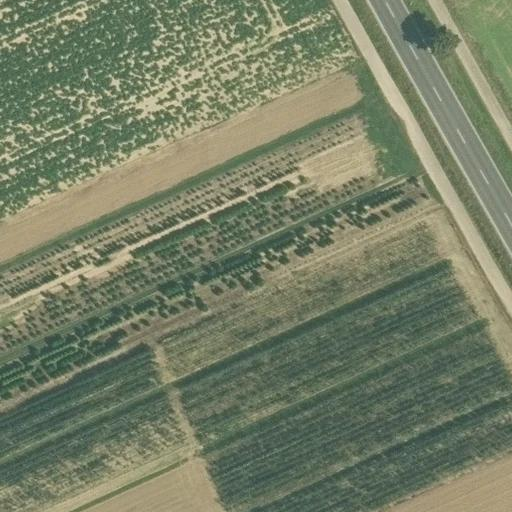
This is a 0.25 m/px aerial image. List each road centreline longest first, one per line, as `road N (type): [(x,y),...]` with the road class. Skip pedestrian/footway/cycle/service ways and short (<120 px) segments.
road 1 (track): [(348,0),(511,294)]
road 2 (secondary): [(385,0),(511,229)]
road 3 (track): [(511,146),(433,0)]
